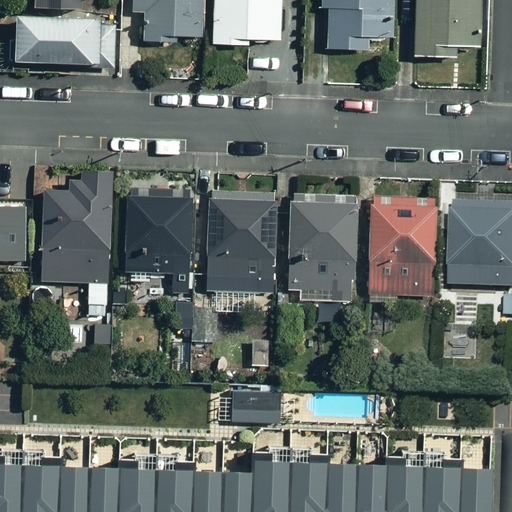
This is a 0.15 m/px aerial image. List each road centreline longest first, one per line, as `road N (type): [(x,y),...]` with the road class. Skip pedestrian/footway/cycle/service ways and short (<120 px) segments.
road 1 (residential): [(0,117),(502,135)]
road 2 (residential): [(502,135),(506,0)]
